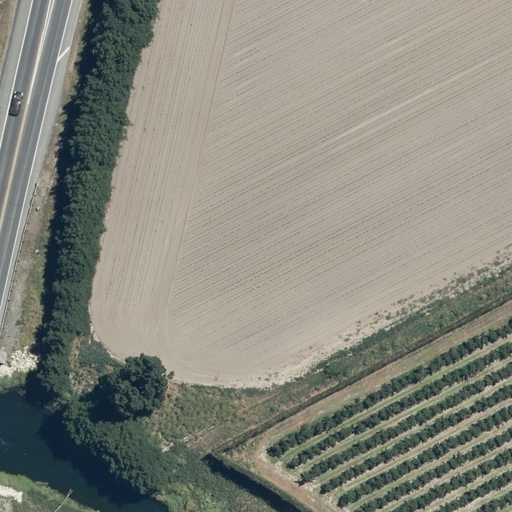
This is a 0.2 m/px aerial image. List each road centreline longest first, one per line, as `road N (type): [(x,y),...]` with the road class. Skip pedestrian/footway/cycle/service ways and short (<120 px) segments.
road 1 (trunk): [(59,0),(0,269)]
road 2 (trunk): [(0,162),(31,0)]
